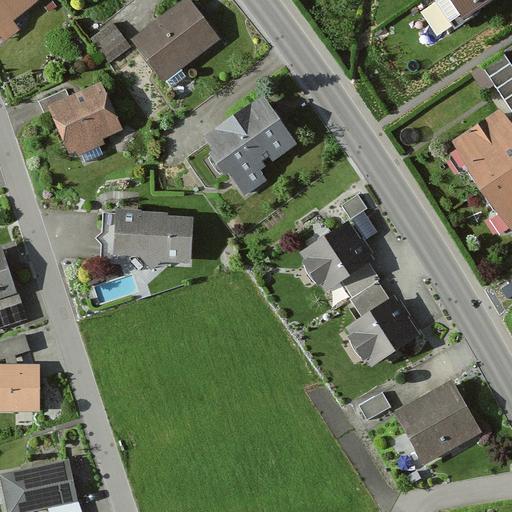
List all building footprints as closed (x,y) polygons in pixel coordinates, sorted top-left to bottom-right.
[(0,0),(0,33),(42,1),(41,0),(0,0)] [(225,43),(193,0),(184,0),(133,38),(120,21),(93,40),(111,64),(136,46),(166,86),(225,43)] [(499,0),(443,0),(461,26),(499,0)] [(511,65),(503,52),(482,66),(511,110),(511,65)] [(125,127),(104,82),(51,106),(72,152),(125,127)] [(270,180),(262,168),(300,142),(268,95),(208,135),(248,194),(270,180)] [(511,116),(505,105),(453,140),(511,227),(511,116)] [(116,253),(144,256),(154,269),(163,259),(194,261),(198,217),(170,215),(171,211),(120,207),(116,253)] [(381,280),(370,263),(377,258),(352,219),(301,252),(328,292),(343,283),(353,299),(350,301),(361,317),(349,325),(375,365),(423,334),(396,294),(390,299),(379,282),(381,280)] [(5,245),(0,246),(0,325),(27,318),(5,245)] [(0,358),(28,348),(23,334),(0,343),(0,358)] [(43,364),(0,362),(0,408),(42,410),(43,364)] [(455,378),(398,411),(428,464),(485,432),(455,378)] [(359,407),(367,422),(391,408),(382,394),(359,407)] [(15,511),(27,511),(46,507),(47,511),(84,511),(67,456),(4,475),(15,511)]
